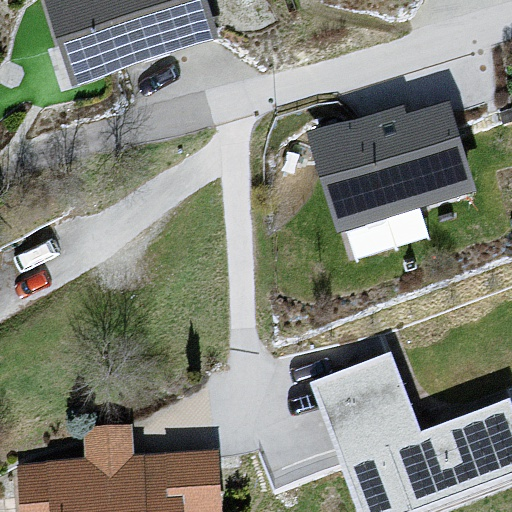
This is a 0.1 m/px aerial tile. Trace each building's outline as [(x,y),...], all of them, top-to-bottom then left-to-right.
[(191,0),(136,0),(33,28),(60,130),(215,89),(191,0)] [(367,0),(373,19),(445,0),(367,0)] [(444,144),(316,182),(345,278),(473,240),(444,144)] [(377,379),(292,410),(329,511),(449,511),(511,489),(511,464),(493,412),(402,446),(377,379)] [(164,511),(162,482),(25,494),(26,511),(164,511)]
